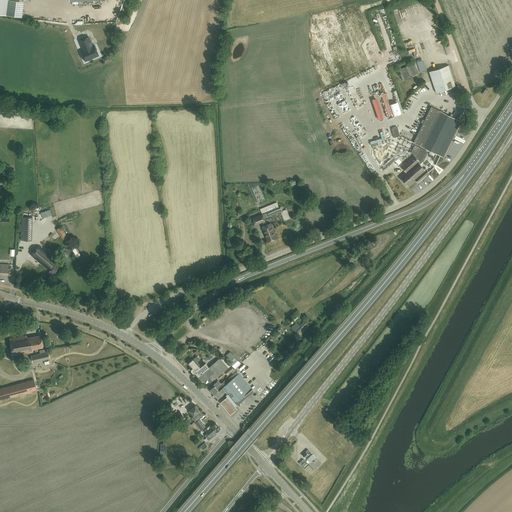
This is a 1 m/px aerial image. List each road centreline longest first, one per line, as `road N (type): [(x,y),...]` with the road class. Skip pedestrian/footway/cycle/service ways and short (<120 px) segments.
road 1 (unclassified): [(123,336),(169,297),(412,199),(454,161),(511,75)]
road 2 (trunk): [(184,511),(367,304),(466,176)]
road 3 (secondary): [(264,464),(511,136)]
road 4 (trunk): [(466,176),(424,204),(227,285),(150,352)]
road 5 (track): [(484,116),(435,0)]
